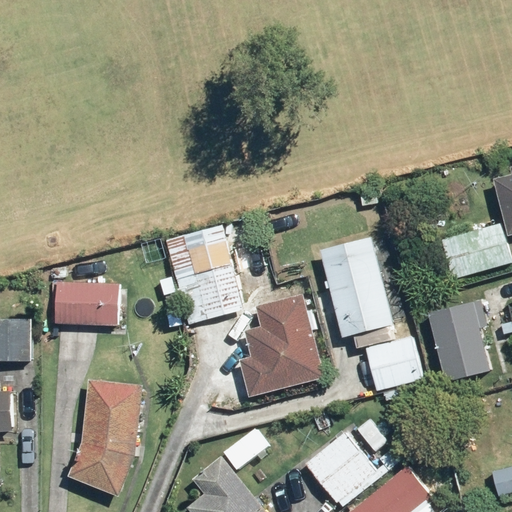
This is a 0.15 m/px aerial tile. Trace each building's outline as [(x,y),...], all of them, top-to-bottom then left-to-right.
[(511,172),(501,175),(511,219),(511,172)] [(511,261),(511,233),(508,221),(451,240),(463,277),(511,261)] [(184,279),(238,264),(228,226),(174,241),(184,279)] [(380,237),(330,249),(352,337),(402,325),(380,237)] [(238,264),(184,279),(195,323),(250,309),(238,264)] [(64,280),(62,322),(126,325),(127,282),(64,280)] [(335,376),(312,295),(265,308),(269,325),(253,329),(260,353),(246,356),(257,397),(335,376)] [(497,327),(487,296),(437,312),(458,379),(500,366),(489,330),(497,327)] [(41,318),(0,318),(0,360),(40,360),(41,318)] [(227,359),(233,323),(213,320),(208,356),(227,359)] [(416,336),(374,347),(384,389),(426,378),(416,336)] [(148,382),(95,378),(90,444),(78,475),(126,493),(142,453),(148,382)] [(22,431),(22,388),(0,388),(0,483),(5,483),(4,431),(22,431)] [(375,417),(362,430),(381,448),(393,435),(375,417)] [(264,425),(230,453),(244,470),(278,442),(264,425)] [(379,463),(351,430),(313,462),(351,507),(414,454),(405,442),(379,463)] [(279,511),(244,470),(230,453),(201,478),(212,492),(196,505),(202,511),(279,511)] [(424,511),(442,498),(415,464),(353,511),(424,511)] [(511,468),(497,471),(502,497),(511,495),(511,468)]
